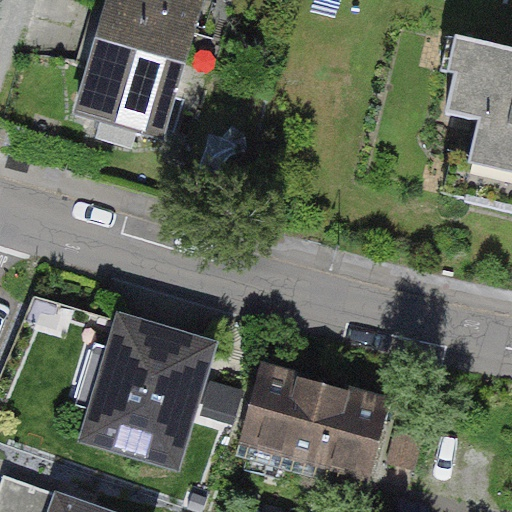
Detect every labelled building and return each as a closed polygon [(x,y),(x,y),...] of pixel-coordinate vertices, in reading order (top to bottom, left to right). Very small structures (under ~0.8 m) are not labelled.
[(156,0),(98,0),(82,55),(190,87),(211,16),(156,0)] [(469,189),(511,199),(511,54),(463,43),(455,76),(466,79),(455,121),(484,128),(469,189)] [(82,55),(60,125),(168,158),(190,87),(82,55)] [(223,325),(124,293),(80,435),(179,466),(223,325)] [(392,389),(266,353),(240,443),(367,478),(392,389)] [(155,511),(61,482),(51,511),(155,511)]
